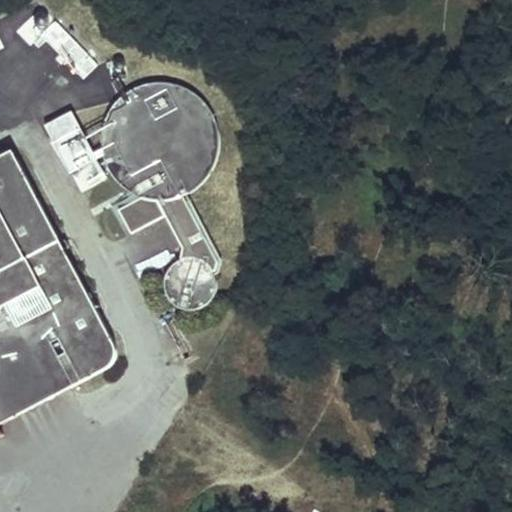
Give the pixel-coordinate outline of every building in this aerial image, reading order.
[(177,199),(187,196),(190,195),(196,192),(202,188),(208,183),(212,177),(216,171),(220,164),(222,157),(223,150),(224,142),(224,135),(222,128),(220,121),(217,114),(213,107),(208,102),(203,96),(197,92),(190,89),(184,86),(176,84),(169,83),(162,83),(154,84),(147,85),(140,88),(134,91),(128,96),(122,101),(117,107),(113,113),(110,119),(108,126),(106,134),(106,141),(106,149),(108,156),(110,163),(113,170),(117,176),(121,182),(127,187),(133,191),(139,195),(145,197),(159,200),(177,199)] [(17,142),(0,149),(0,300),(4,299),(16,326),(22,324),(51,388),(115,359),(17,142)] [(159,200),(145,197),(122,210),(134,232),(169,214),(186,247),(185,262),(190,261),(199,261),(210,267),(216,275),(220,255),(187,196),(177,199),(159,200)] [(217,278),(216,275),(210,267),(199,261),(190,261),(185,262),(182,263),(177,267),(172,272),(170,277),(168,284),(169,290),(171,296),(174,301),(178,305),(184,308),(190,310),(196,310),(202,308),(208,305),(212,301),(216,296),(218,290),(218,284),(217,278)] [(178,318),(174,312),(164,316),(166,325),(171,324),(179,342),(188,358),(195,355),(187,340),(176,319),(178,318)] [(0,436),(7,433),(3,423),(14,417),(5,398),(0,399),(0,407),(1,409),(0,409),(0,436)]
